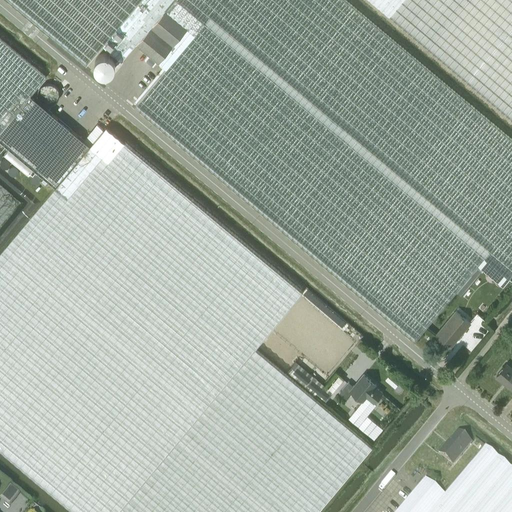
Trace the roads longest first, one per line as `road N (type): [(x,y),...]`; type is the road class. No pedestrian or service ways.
road 1 (unclassified): [(458,389),(0,5)]
road 2 (unclassified): [(356,511),(458,389)]
